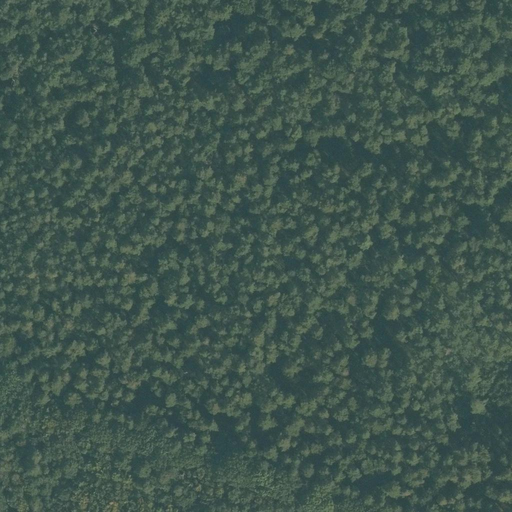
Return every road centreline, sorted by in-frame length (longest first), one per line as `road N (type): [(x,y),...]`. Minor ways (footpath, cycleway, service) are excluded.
road 1 (track): [(254,0),(0,344)]
road 2 (track): [(372,511),(0,384)]
